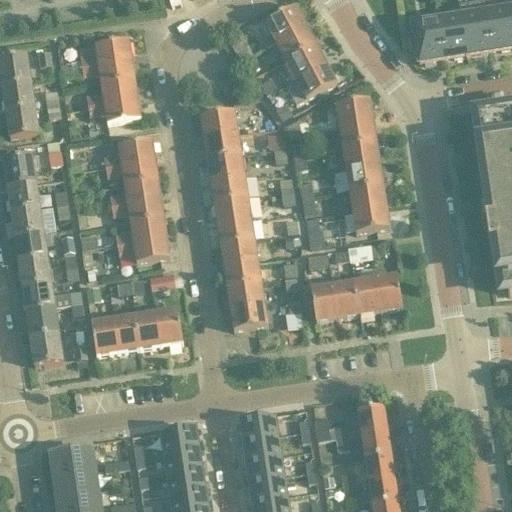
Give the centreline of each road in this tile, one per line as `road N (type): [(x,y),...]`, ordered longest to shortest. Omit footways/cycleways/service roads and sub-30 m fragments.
road 1 (residential): [(217,408),(167,78),(176,45),(264,0)]
road 2 (tertiary): [(462,363),(419,113)]
road 3 (residential): [(18,435),(217,408)]
road 4 (residential): [(217,408),(412,378)]
road 5 (tertiary): [(484,511),(462,363)]
road 6 (tertiary): [(419,113),(335,0)]
road 7 (residential): [(431,511),(412,378)]
